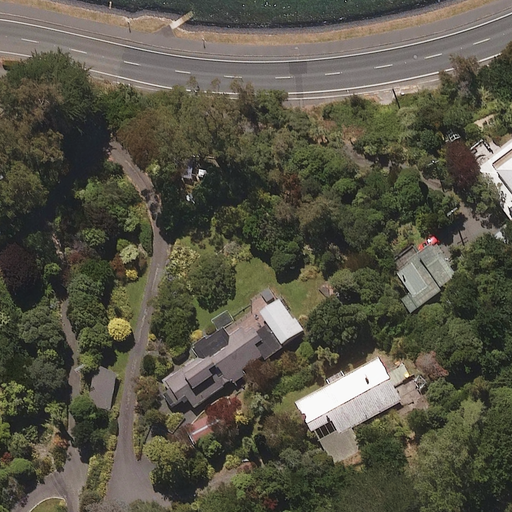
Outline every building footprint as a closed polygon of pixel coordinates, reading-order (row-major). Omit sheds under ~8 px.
[(511,148),(475,179),(511,223),(511,148)] [(511,255),(511,237),(507,230),(489,242),(503,262),(511,255)] [(420,263),(413,253),(391,268),(411,298),(403,304),(413,318),(458,288),(434,253),(420,263)] [(266,323),(283,348),(305,333),(284,303),(262,318),(266,323)] [(283,351),(266,326),(256,333),(253,329),(242,337),(232,344),(225,334),(193,357),(195,361),(163,384),(179,406),(191,398),(197,406),(231,382),(235,386),(248,377),(244,372),(263,360),(265,363),(283,351)] [(401,405),(380,366),(298,412),(313,438),(316,436),(332,466),(356,453),(346,435),(401,405)] [(118,373),(99,369),(92,407),(111,411),(118,373)] [(225,435),(217,416),(185,429),(193,448),(225,435)]
